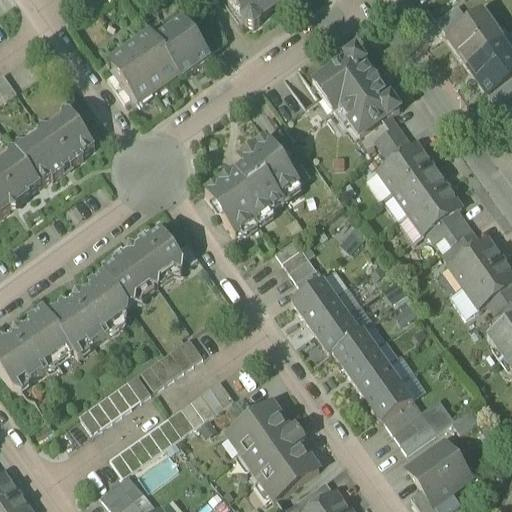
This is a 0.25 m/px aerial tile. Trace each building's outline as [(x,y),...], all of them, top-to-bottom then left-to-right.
[(246,31),(254,32),(259,28),(260,23),(277,11),(277,8),(280,9),(292,0),(228,0),(242,20),(242,25),(246,31)] [(436,26),(446,41),(446,40),(466,26),(456,12),(436,26)] [(446,40),(467,70),(500,47),(479,18),(466,26),(446,40)] [(183,26),(168,36),(196,76),(211,65),(183,26)] [(204,35),(217,54),(227,47),(214,29),(214,28),(204,35)] [(195,41),(208,60),(217,54),(204,36),(204,35),(195,41)] [(181,86),(196,76),(168,36),(153,47),(177,81),(181,86)] [(505,55),(511,49),(511,38),(500,47),(505,55)] [(138,108),(177,81),(153,47),(150,42),(111,70),(138,108)] [(506,87),(511,82),(511,64),(505,55),(500,47),(467,70),(488,100),(506,87)] [(350,129),(359,142),(387,123),(388,125),(399,117),(390,104),(388,105),(379,92),(381,91),(374,81),(372,83),(363,70),(365,68),(356,55),(344,63),(346,65),(318,85),(328,98),(327,98),(339,115),(349,130),(350,129)] [(0,82),(0,110),(17,99),(3,80),(0,82)] [(328,98),(318,85),(312,89),(333,119),(339,115),(327,98),(328,98)] [(488,100),(508,129),(511,126),(511,94),(506,87),(488,100)] [(17,152),(16,159),(40,193),(51,185),(52,187),(64,178),(63,177),(70,172),(71,174),(83,165),(82,163),(95,154),(71,121),(63,120),(62,128),(48,137),(40,136),(39,144),(25,154),(17,152)] [(375,147),(383,159),(404,144),(397,132),(375,147)] [(205,199),(235,242),(283,208),(280,203),(299,190),(267,144),(238,165),(243,172),(205,199)] [(411,154),(404,144),(383,159),(390,169),(411,154)] [(377,178),(392,199),(431,172),(416,151),(411,154),(390,169),(377,178)] [(0,223),(10,216),(16,217),(17,212),(29,203),(28,201),(40,193),(16,159),(10,158),(8,166),(0,171),(0,223)] [(392,199),(407,221),(446,193),(431,172),(392,199)] [(461,214),(446,193),(407,221),(422,242),(427,238),(457,218),(461,214)] [(435,250),(445,243),(465,229),(457,218),(427,238),(435,250)] [(445,243),(452,253),(472,239),(465,229),(445,243)] [(115,267),(103,276),(128,313),(132,310),(134,310),(135,303),(150,292),(158,294),(159,286),(174,275),(181,277),(183,268),(160,235),(147,245),(146,243),(138,248),(140,251),(124,262),(122,260),(114,265),(115,267)] [(480,251),(472,239),(452,253),(442,260),(450,271),(480,251)] [(463,294),(502,267),(487,245),(480,251),(450,271),(448,273),(463,294)] [(275,260),(282,269),(301,256),(295,246),(275,260)] [(282,269),(289,279),(308,266),(301,256),(282,269)] [(289,279),(295,289),(315,275),(308,266),(289,279)] [(511,280),(502,267),(463,294),(478,316),(488,309),(511,291),(511,280)] [(295,289),(303,299),(322,285),(315,275),(295,289)] [(128,313),(103,276),(102,276),(104,280),(89,291),(91,294),(82,300),(77,301),(75,305),(65,312),(63,309),(48,320),(44,315),(28,326),(30,329),(21,336),(16,336),(14,341),(5,347),(2,344),(0,345),(0,376),(13,395),(22,397),(22,396),(18,389),(26,384),(29,389),(48,376),(44,371),(66,355),(71,362),(74,360),(78,365),(83,361),(78,355),(87,348),(91,353),(109,340),(106,335),(114,329),(119,335),(122,333),(118,326),(127,320),(128,313)] [(335,276),(322,285),(335,303),(335,304),(348,295),(335,276)] [(291,307),(304,325),(335,303),(322,285),(303,299),(291,307)] [(495,320),(501,317),(511,308),(511,291),(488,309),(495,320)] [(465,325),(478,316),(463,294),(450,303),(465,325)] [(304,325),(316,343),(347,321),(335,304),(335,303),(304,325)] [(511,308),(501,317),(507,327),(511,323),(511,308)] [(329,360),(332,358),(360,339),(347,321),(316,343),(329,360)] [(511,377),(511,323),(507,327),(486,341),(496,355),(499,353),(505,362),(499,366),(500,368),(507,364),(511,371),(511,373),(510,375),(511,377)] [(332,358),(344,376),(375,354),(363,336),(360,339),(332,358)] [(189,345),(179,351),(193,370),(203,364),(189,345)] [(183,377),(193,370),(179,351),(170,358),(183,377)] [(344,376),(357,393),(388,371),(375,354),(344,376)] [(173,384),(183,377),(170,358),(160,365),(173,384)] [(164,391),(173,384),(160,365),(150,372),(164,391)] [(357,393),(369,411),(400,389),(388,371),(357,393)] [(154,398),(164,391),(150,372),(141,379),(154,398)] [(137,381),(127,388),(141,407),(150,400),(137,381)] [(219,387),(210,394),(223,413),(233,406),(219,387)] [(131,414),(141,407),(127,388),(118,395),(131,414)] [(413,407),(400,389),(369,411),(382,429),(383,428),(413,407)] [(200,401),(214,420),(223,413),(210,394),(200,400),(200,401)] [(121,421),(131,414),(118,395),(108,402),(121,421)] [(214,420),(200,401),(191,408),(204,427),(214,420)] [(112,428),(121,421),(108,402),(98,409),(112,428)] [(383,428),(393,441),(422,420),(413,407),(383,428)] [(191,408),(181,415),(194,434),(204,427),(191,408)] [(102,435),(112,428),(98,409),(88,416),(102,435)] [(226,441),(273,507),(319,475),(300,449),(304,446),(295,433),(291,436),(272,409),(226,441)] [(451,429),(459,441),(480,426),(472,414),(451,429)] [(181,415),(168,424),(181,443),(194,434),(181,415)] [(92,441),(102,435),(88,416),(79,422),(92,441)] [(393,441),(400,451),(429,430),(422,420),(393,441)] [(168,424),(158,431),(171,450),(181,443),(168,424)] [(436,440),(429,430),(400,451),(407,461),(436,440)] [(158,431),(148,438),(162,457),(171,450),(158,431)] [(148,438),(138,445),(152,464),(162,457),(148,438)] [(138,445),(129,452),(142,471),(152,464),(138,445)] [(422,496),(432,511),(433,510),(471,484),(445,448),(407,475),(422,496)] [(129,452),(119,459),(132,478),(142,471),(129,452)] [(128,481),(132,478),(119,459),(109,466),(123,484),(128,481)] [(0,511),(3,511),(19,501),(4,480),(0,483),(0,511)] [(100,505),(106,511),(109,511),(135,490),(128,481),(100,505)] [(511,511),(511,486),(498,511),(511,511)] [(296,509),(298,511),(316,511),(334,500),(326,488),(296,509)] [(143,500),(135,490),(109,511),(128,511),(134,507),(143,500)] [(411,504),(415,511),(434,511),(433,510),(432,511),(422,496),(411,504)] [(344,511),(336,499),(334,500),(316,511),(344,511)] [(26,511),(19,501),(3,511),(26,511)]
